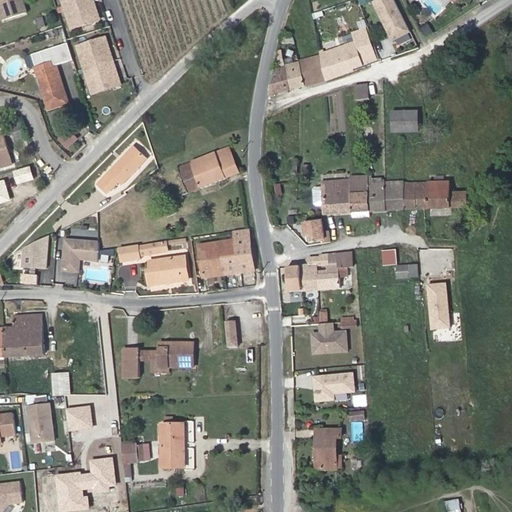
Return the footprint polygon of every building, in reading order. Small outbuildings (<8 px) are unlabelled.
[(23,0),(9,0),(0,3),(0,7),(4,20),(28,13),(23,0)] [(87,0),(61,0),(71,28),(94,21),(87,0)] [(93,0),(87,0),(94,21),(100,19),(93,0)] [(417,23),(405,0),(404,0),(398,3),(400,8),(393,11),(403,29),(417,23)] [(35,19),(39,29),(47,26),(43,16),(35,19)] [(429,25),(422,29),(427,37),(434,32),(429,25)] [(105,36),(100,38),(115,86),(121,84),(105,36)] [(66,58),(59,37),(46,42),(52,62),(66,58)] [(100,38),(77,45),(92,93),(115,86),(100,38)] [(326,54),(324,50),(321,51),(322,56),(327,80),(355,71),(354,69),(363,65),(359,52),(373,47),(370,38),(326,54)] [(306,85),(300,61),(286,65),(283,51),(279,53),(277,60),(279,67),(275,68),(270,96),(306,85)] [(322,56),(300,61),(306,85),(327,80),(322,56)] [(49,110),(69,104),(57,65),(54,66),(53,63),(36,68),(49,110)] [(370,98),(368,84),(356,86),(358,100),(370,98)] [(420,133),(420,110),(392,111),(393,133),(420,133)] [(4,126),(6,136),(14,134),(16,138),(26,135),(21,121),(4,126)] [(55,140),(65,150),(77,139),(68,129),(55,140)] [(3,167),(13,165),(4,133),(0,134),(0,157),(3,167)] [(147,159),(134,147),(100,184),(109,193),(120,182),(123,185),(147,159)] [(230,147),(217,152),(227,177),(240,172),(230,147)] [(217,152),(179,167),(188,192),(227,177),(217,152)] [(368,176),(351,177),(351,180),(353,213),(371,212),(368,176)] [(373,176),(368,176),(371,212),(388,211),(386,183),(386,181),(383,181),(383,184),(373,183),(373,176)] [(0,181),(0,202),(11,199),(5,180),(0,181)] [(353,213),(351,180),(322,182),(323,187),(324,206),(324,215),(353,213)] [(436,183),(405,184),(406,210),(425,209),(469,208),(469,193),(455,193),(455,190),(452,190),(452,182),(445,183),(436,183)] [(273,184),(275,196),(282,195),(280,183),(273,184)] [(388,211),(406,210),(405,184),(405,183),(386,183),(388,211)] [(324,206),(323,187),(316,187),(314,190),(314,204),(317,206),(324,206)] [(325,232),(323,221),(305,224),(307,236),(310,235),(311,241),(325,238),(325,232)] [(255,271),(249,229),(234,232),(235,239),(238,260),(224,262),(226,276),(255,271)] [(32,237),(31,248),(24,247),(22,267),(46,269),(49,239),(32,237)] [(97,261),(98,240),(62,237),(60,271),(79,272),(80,259),(97,261)] [(238,260),(235,239),(200,245),(205,279),(226,276),(224,262),(238,260)] [(167,241),(161,243),(163,252),(169,250),(167,241)] [(161,243),(148,245),(149,254),(163,252),(161,243)] [(138,245),(120,248),(122,262),(140,259),(140,255),(149,254),(148,245),(139,247),(138,245)] [(398,250),(383,251),(385,266),(399,265),(398,250)] [(312,266),(289,268),(291,292),(341,289),(340,278),(349,277),(349,268),(355,268),(353,253),(338,255),(339,264),(331,264),(324,265),(323,259),(311,259),(312,266)] [(148,270),(151,286),(184,281),(182,268),(188,267),(186,256),(150,261),(152,269),(148,270)] [(420,278),(419,263),(399,265),(401,280),(420,278)] [(53,269),(31,268),(30,282),(53,284),(53,269)] [(318,310),(320,321),(327,320),(326,309),(318,310)] [(4,328),(6,357),(46,355),(43,315),(14,317),(15,328),(4,328)] [(234,318),(223,319),(226,348),(238,346),(234,318)] [(317,322),(317,331),(310,331),(310,353),(347,353),(347,329),(333,329),(333,322),(317,322)] [(171,367),(195,368),(195,344),(182,344),(182,346),(170,346),(170,343),(161,343),(161,351),(161,367),(171,367)] [(124,349),(125,378),(141,378),(141,361),(141,349),(124,349)] [(161,367),(161,351),(141,351),(141,361),(151,362),(151,374),(171,374),(171,367),(161,367)] [(311,374),(313,402),(334,400),(333,393),(354,391),(353,371),(311,374)] [(67,374),(53,374),(54,394),(68,393),(67,374)] [(26,444),(54,442),(51,402),(23,404),(26,444)] [(364,412),(351,413),(351,421),(365,420),(364,412)] [(13,414),(0,414),(0,444),(1,445),(1,436),(14,436),(13,414)] [(163,468),(186,467),(185,423),(162,424),(163,468)] [(342,438),(342,429),(322,429),(322,436),(317,436),(317,470),(337,470),(337,457),(338,438),(342,438)] [(130,463),(138,462),(136,444),(122,445),(124,463),(130,463)] [(137,445),(138,462),(146,461),(144,444),(137,445)] [(0,485),(0,511),(2,511),(9,504),(24,502),(21,482),(0,485)] [(184,487),(174,486),(173,495),(183,496),(184,487)] [(443,500),(444,511),(459,511),(459,499),(443,500)]
